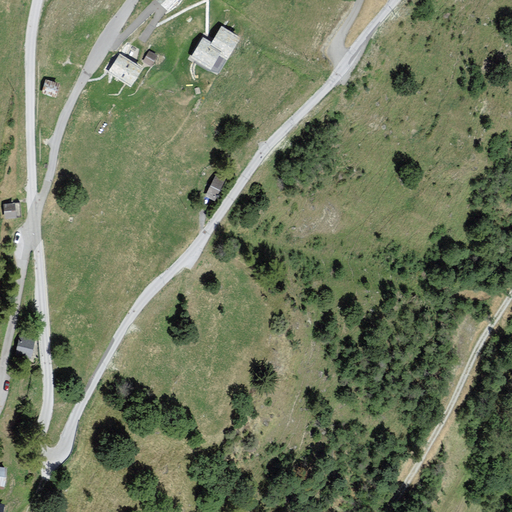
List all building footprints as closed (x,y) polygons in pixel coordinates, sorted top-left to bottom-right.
[(158,0),(167,9),(176,0),(158,0)] [(191,58),(217,74),(239,39),(221,28),(212,42),(204,37),(191,58)] [(145,59),(153,62),(156,55),(148,51),(145,59)] [(148,72),(128,59),(116,78),(136,91),(148,72)] [(63,87),(47,82),(44,96),(60,101),(63,87)] [(230,179),(219,174),(208,197),(219,202),(230,179)] [(20,203),(6,205),(8,220),(22,218),(20,203)] [(38,341),(22,337),(18,355),(34,359),(38,341)] [(11,469),(0,468),(0,484),(9,486),(11,469)]
